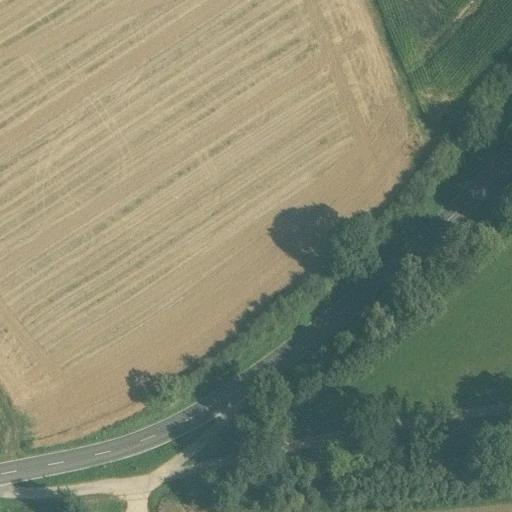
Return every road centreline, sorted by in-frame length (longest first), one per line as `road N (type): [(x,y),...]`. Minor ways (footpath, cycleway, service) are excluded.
road 1 (tertiary): [(0,473),(116,449),(206,409),(326,320),(511,149)]
road 2 (track): [(511,409),(138,483)]
road 3 (track): [(427,148),(370,0)]
road 4 (track): [(138,483),(0,490)]
